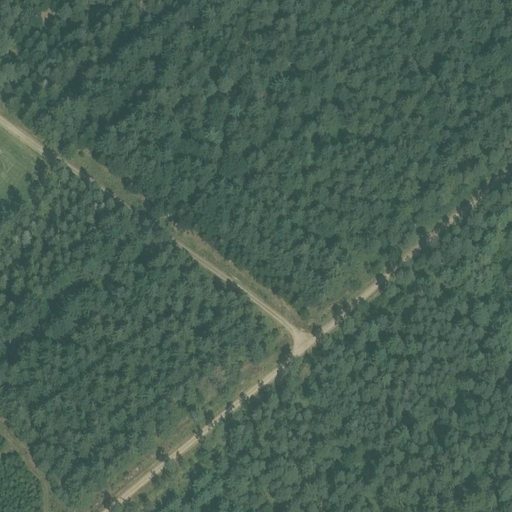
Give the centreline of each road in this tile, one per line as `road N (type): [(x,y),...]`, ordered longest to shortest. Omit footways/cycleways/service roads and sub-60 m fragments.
road 1 (track): [(511,170),(109,511)]
road 2 (track): [(308,346),(0,119)]
